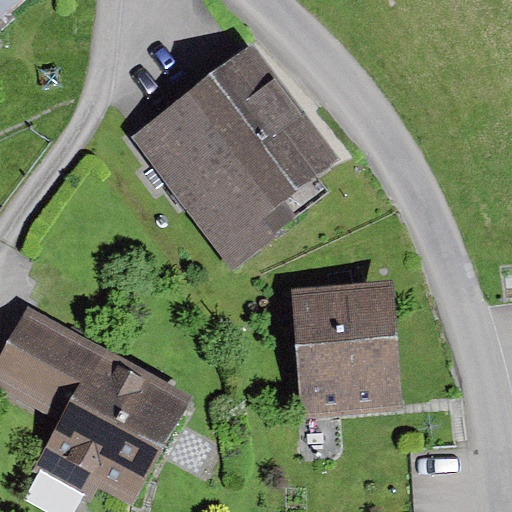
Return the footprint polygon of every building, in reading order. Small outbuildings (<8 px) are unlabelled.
[(0,0),(0,31),(34,0),(0,0)] [(252,44),(130,136),(232,270),(293,224),(277,203),(338,158),(252,44)] [(393,280),(293,288),(304,416),(404,408),(393,280)] [(191,393),(30,310),(0,366),(0,387),(61,419),(33,472),(92,502),(100,486),(134,503),(191,393)] [(413,511),(409,449),(334,454),(338,511),(413,511)]
